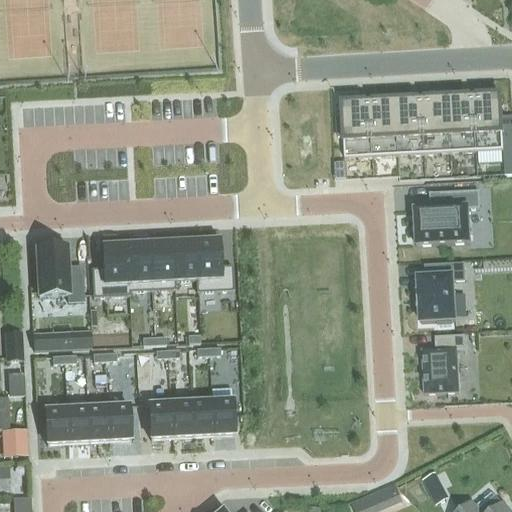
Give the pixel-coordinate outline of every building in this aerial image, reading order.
[(343,120),(337,120),(338,139),(344,139),(345,162),(503,153),(504,153),(503,148),(503,138),(502,129),(502,119),(501,97),(342,106),(343,120)] [(511,118),(502,119),(502,129),(503,138),(503,148),(504,153),(505,178),(511,177),(511,118)] [(478,194),(440,196),(441,212),(414,213),(416,248),(469,245),(467,212),(479,211),(478,194)] [(219,243),(194,244),(196,284),(196,296),(234,294),(232,269),(220,270),(219,243)] [(194,244),(172,246),(174,285),(175,285),(196,284),(194,244)] [(172,246),(149,247),(152,294),(176,293),(175,285),(174,285),(172,246)] [(149,247),(127,248),(129,295),(130,295),(152,294),(149,247)] [(104,272),(91,272),(93,302),(130,300),(130,295),(129,295),(127,248),(102,249),(104,272)] [(67,251),(36,253),(39,301),(68,299),(68,306),(83,305),(82,270),(68,271),(67,251)] [(430,281),(419,281),(421,325),(434,324),(435,328),(452,328),(452,324),(455,323),(453,284),(465,284),(464,267),(429,269),(430,281)] [(22,336),(5,337),(6,365),(23,364),(22,336)] [(60,336),(33,338),(33,354),(60,353),(60,336)] [(200,347),(199,339),(188,339),(188,347),(200,347)] [(424,353),(422,353),(422,354),(423,354),(424,371),(423,371),(423,373),(424,373),(424,377),(423,377),(424,379),(425,396),(424,396),(424,397),(426,397),(459,395),(457,353),(465,353),(464,339),(436,340),(437,352),(424,353)] [(166,348),(165,340),(154,341),(154,349),(166,348)] [(154,349),(154,341),(142,342),(143,350),(154,349)] [(220,351),(208,352),(209,360),(220,359),(220,351)] [(208,352),(196,353),(197,361),(209,360),(208,352)] [(179,353),(167,354),(168,362),(180,362),(179,353)] [(167,354),(156,355),(156,363),(168,362),(167,354)] [(116,357),(104,358),(105,366),(117,365),(116,357)] [(104,358),(93,358),(93,366),(105,366),(104,358)] [(76,359),(64,360),(64,368),(76,367),(76,359)] [(64,360),(52,360),(52,368),(64,368),(64,360)] [(232,403),(211,404),(213,440),(234,439),(232,403)] [(211,404),(191,405),(193,441),(213,440),(211,404)] [(191,405),(170,407),(172,442),(193,441),(191,405)] [(170,407),(149,408),(151,443),(172,442),(170,407)] [(129,409),(107,410),(109,445),(131,444),(129,409)] [(107,410),(87,411),(89,447),(109,445),(107,410)] [(87,411),(66,412),(68,448),(89,447),(87,411)] [(66,412),(45,413),(47,449),(68,447),(66,412)] [(0,456),(10,455),(9,435),(0,435),(0,456)]
